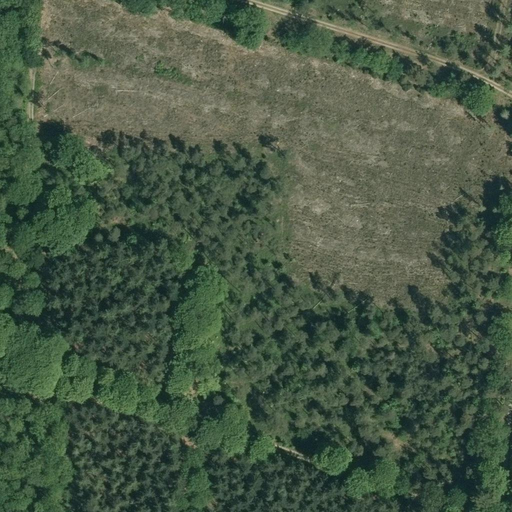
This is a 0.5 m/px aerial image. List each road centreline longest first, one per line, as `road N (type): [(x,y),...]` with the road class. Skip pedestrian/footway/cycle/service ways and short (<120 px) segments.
road 1 (track): [(463,511),(0,345)]
road 2 (track): [(511,94),(436,60),(243,0)]
